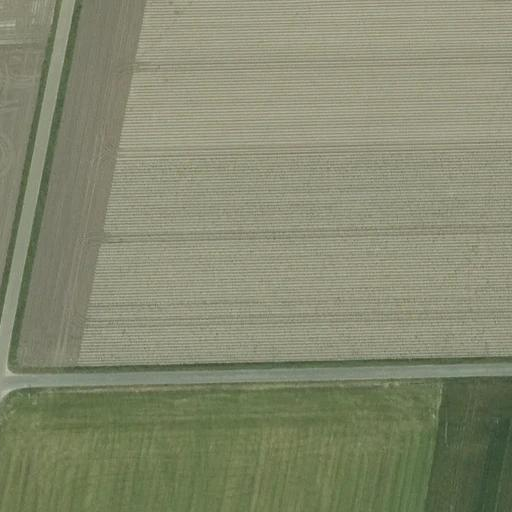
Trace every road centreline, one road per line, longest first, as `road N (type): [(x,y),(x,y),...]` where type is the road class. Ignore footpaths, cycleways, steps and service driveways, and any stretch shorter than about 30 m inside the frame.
road 1 (unclassified): [(511,371),(0,383)]
road 2 (unclassified): [(0,362),(71,0)]
